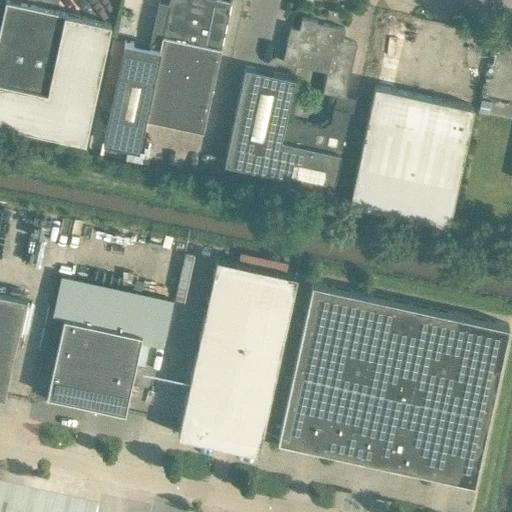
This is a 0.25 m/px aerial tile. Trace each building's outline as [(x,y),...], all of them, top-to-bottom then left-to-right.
[(8,0),(6,0),(0,27),(0,122),(85,141),(111,22),(8,0)] [(103,141),(137,148),(144,117),(203,130),(231,1),(226,0),(169,0),(161,38),(159,38),(150,43),(150,46),(125,41),(103,141)] [(283,61),(296,64),(300,48),(331,55),(323,90),(345,95),(357,42),(342,38),(345,27),(323,22),(322,24),(317,23),(317,20),(302,16),(298,37),(289,35),(283,61)] [(331,199),(341,151),(350,110),(334,107),(331,120),(321,126),(286,118),(295,76),(246,65),(225,161),(274,172),(271,185),(331,199)] [(349,203),(449,225),(474,105),(375,83),(349,203)] [(481,98),(479,111),(488,113),(490,100),(481,98)] [(216,255),(182,413),(178,433),(258,450),(296,272),(216,255)] [(278,438),(474,481),(509,323),(312,280),(278,438)] [(0,341),(15,345),(26,295),(0,289),(0,341)] [(64,315),(50,379),(46,399),(67,398),(125,411),(142,332),(64,315)] [(15,345),(0,341),(0,393),(4,395),(15,345)] [(7,491),(2,511),(97,511),(98,511),(7,491)]
